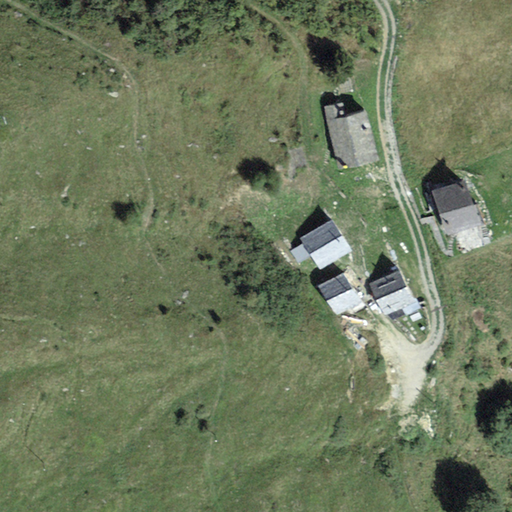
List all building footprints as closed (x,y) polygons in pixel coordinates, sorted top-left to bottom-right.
[(323,110),(336,166),(370,158),(360,113),(342,117),(339,106),(323,110)] [(459,181),(430,192),(444,229),(473,218),(459,181)] [(301,240),(318,265),(344,247),(327,223),(301,240)] [(394,270),(369,284),(385,312),(409,298),(394,270)] [(318,286),(334,311),(356,297),(340,272),(318,286)]
